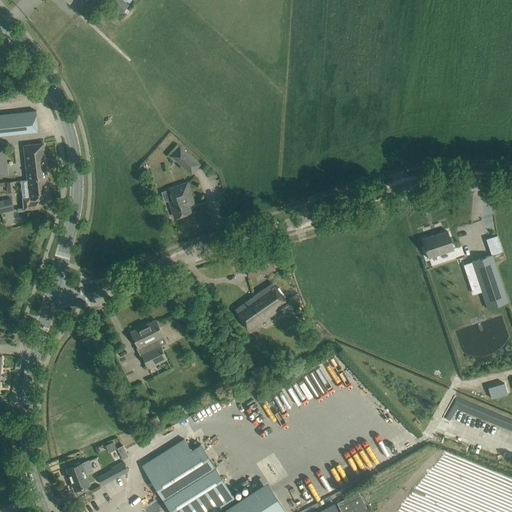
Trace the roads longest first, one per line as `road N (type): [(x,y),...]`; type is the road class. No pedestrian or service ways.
road 1 (secondary): [(51,293),(90,301),(184,258),(415,183),(511,180)]
road 2 (secondary): [(51,293),(72,218),(75,160),(60,106),(0,21)]
road 3 (tertiary): [(44,511),(26,425),(51,293)]
